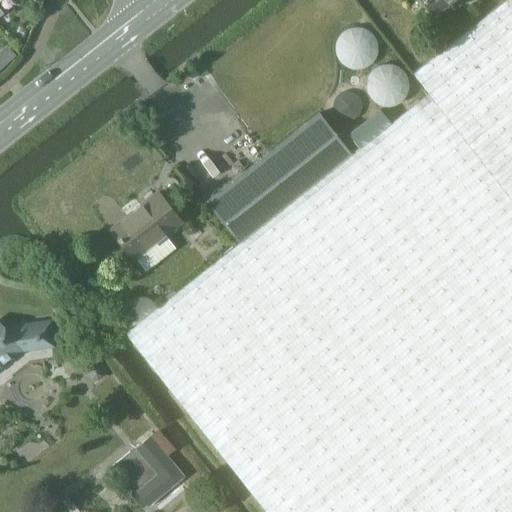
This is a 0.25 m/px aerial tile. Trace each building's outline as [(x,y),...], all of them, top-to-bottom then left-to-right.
[(511,0),(505,0),(412,73),(428,93),(511,199),(511,0)] [(423,0),(433,13),(449,0),(469,0),(470,1),(471,0),(423,0)] [(238,243),(124,332),(265,511),(511,511),(511,199),(428,93),(390,123),(380,110),(348,135),(359,148),(351,154),(238,243)] [(319,113),(206,201),(238,243),(351,154),(319,113)] [(164,200),(159,204),(152,196),(110,229),(132,258),(180,221),(164,200)] [(0,327),(0,364),(18,350),(52,345),(48,321),(1,328),(0,327)] [(89,373),(89,374),(89,375),(89,376),(89,377),(90,378),(90,379),(91,379),(91,380),(92,380),(93,381),(94,381),(95,381),(95,382),(96,382),(97,382),(98,382),(99,381),(100,381),(101,381),(101,380),(102,380),(102,379),(103,379),(103,378),(104,378),(104,377),(104,376),(104,375),(105,374),(105,373),(104,372),(104,371),(104,370),(103,369),(102,368),(101,367),(100,366),(99,366),(98,366),(97,366),(96,366),(95,366),(94,366),(93,366),(93,367),(92,367),(91,368),(90,369),(90,370),(89,370),(89,371),(89,372),(89,373)] [(182,476),(165,456),(159,449),(168,442),(158,429),(139,445),(163,474),(139,494),(148,505),(182,476)]
